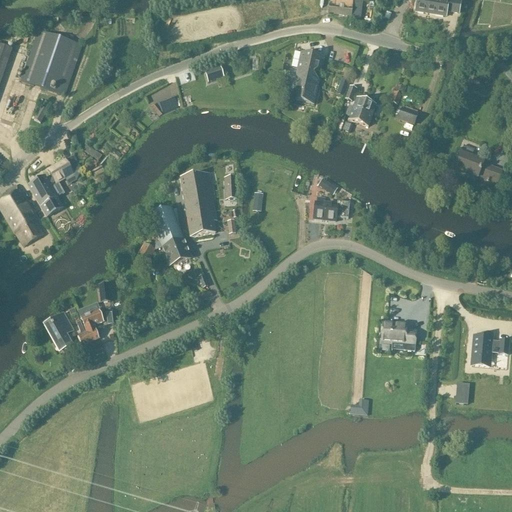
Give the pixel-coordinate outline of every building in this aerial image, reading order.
[(351,17),(353,0),(335,0),(335,1),(330,0),(328,13),(333,14),(351,17)] [(458,14),(460,1),(454,0),(448,0),(448,1),(440,0),(418,0),(416,12),(445,17),(446,12),(458,14)] [(64,97),(81,46),(39,32),(21,82),(64,97)] [(301,53),(295,78),(301,85),(313,74),(323,65),(325,58),(301,53)] [(205,73),(208,82),(223,78),(220,68),(205,73)] [(292,92),(290,100),(314,106),(319,83),(313,74),(301,85),(292,92)] [(336,96),(344,99),(349,82),(341,80),(336,96)] [(352,102),(356,90),(350,87),(345,99),(352,102)] [(398,106),(401,96),(393,93),(389,102),(398,106)] [(353,111),(372,118),(375,108),(356,101),(354,108),(349,106),(348,111),(352,112),(353,111)] [(40,124),(47,112),(42,109),(35,121),(40,124)] [(414,125),(417,116),(402,110),(399,120),(414,125)] [(368,128),(372,118),(353,111),(352,112),(348,111),(346,115),(350,117),(349,121),(368,128)] [(496,185),(500,175),(482,167),(483,164),(470,159),(474,149),(464,145),(455,169),(496,185)] [(45,178),(29,187),(33,194),(46,218),(63,209),(57,199),(64,195),(58,184),(65,180),(73,175),(66,161),(48,171),(52,179),(47,182),(45,178)] [(100,167),(91,172),(94,178),(104,173),(100,167)] [(213,221),(217,221),(209,176),(182,180),(190,238),(215,234),(213,221)] [(227,190),(224,190),(225,202),(236,201),(235,180),(227,180),(227,190)] [(323,180),(318,187),(328,194),(332,186),(323,180)] [(28,247),(46,236),(17,187),(7,193),(9,198),(0,203),(0,209),(15,235),(20,232),(28,247)] [(313,220),(336,223),(336,218),(348,220),(350,204),(337,202),(337,206),(315,204),(313,220)] [(254,204),(253,213),(262,214),(263,205),(254,204)] [(162,249),(183,241),(171,209),(150,216),(160,242),(149,246),(145,244),(137,257),(148,263),(155,250),(162,248),(162,249)] [(234,222),(227,223),(228,232),(235,231),(234,222)] [(190,260),(183,241),(162,249),(169,268),(190,260)] [(148,273),(133,276),(135,287),(150,284),(148,273)] [(208,287),(203,277),(199,279),(203,289),(208,287)] [(108,287),(99,288),(101,304),(110,303),(108,287)] [(81,347),(99,340),(94,328),(104,324),(99,312),(86,317),(83,311),(78,313),(86,334),(85,335),(81,336),(77,338),(81,347)] [(73,333),(65,318),(48,328),(53,336),(51,338),(55,346),(58,345),(61,352),(71,346),(67,340),(66,337),(73,333)] [(80,323),(76,325),(81,336),(85,335),(80,323)] [(406,326),(382,324),(381,344),(392,345),(392,351),(414,353),(416,333),(406,332),(406,326)] [(489,351),(497,351),(496,355),(507,356),(509,342),(500,341),(500,343),(492,342),(492,336),(483,335),(483,338),(474,337),(472,360),(488,361),(489,351)] [(467,406),(468,398),(456,397),(455,405),(467,406)]
